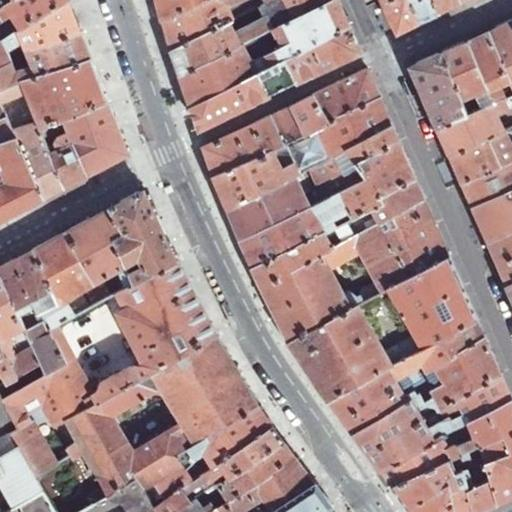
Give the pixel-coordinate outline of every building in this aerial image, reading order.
[(11,0),(0,7),(0,40),(66,0),(11,0)] [(71,8),(67,0),(66,0),(0,40),(0,67),(13,60),(12,57),(29,51),(29,49),(79,31),(71,8)] [(158,0),(163,19),(205,0),(158,0)] [(263,5),(272,0),(205,0),(163,19),(165,26),(170,42),(173,49),(230,21),(255,9),(263,5)] [(241,45),(180,74),(184,86),(188,98),(190,105),(281,58),(348,23),(343,10),(338,0),(334,0),(274,29),(241,45)] [(272,0),(263,5),(269,19),(274,29),(334,0),(272,0)] [(409,0),(394,0),(385,5),(397,33),(409,27),(415,24),(420,22),(409,0)] [(432,0),(409,0),(420,22),(434,15),(438,13),(432,0)] [(458,0),(432,0),(438,13),(445,9),(455,5),(459,3),(458,0)] [(255,9),(230,21),(233,26),(243,22),(245,25),(259,18),(255,9)] [(269,19),(237,35),(241,45),(274,29),(269,19)] [(511,19),(507,22),(494,28),(489,30),(510,77),(511,82),(511,19)] [(230,21),(173,49),(176,61),(179,70),(180,74),(241,45),(237,35),(233,26),(230,21)] [(281,58),(190,105),(196,121),(198,127),(275,91),(311,73),(360,50),(353,33),(348,23),(281,58)] [(510,77),(489,30),(473,37),(468,40),(495,100),(504,96),(498,82),(510,77)] [(82,39),(79,31),(29,49),(29,51),(33,66),(15,71),(13,60),(0,67),(0,87),(90,57),(86,49),(82,39)] [(495,100),(468,40),(462,42),(442,51),(462,97),(484,88),(485,92),(482,94),(481,96),(483,99),(478,102),(480,107),(495,100)] [(469,112),(462,97),(442,51),(411,66),(414,74),(434,118),(437,126),(469,112)] [(98,79),(90,57),(0,87),(0,139),(14,134),(11,128),(13,128),(0,100),(0,98),(25,89),(36,120),(39,129),(107,101),(98,79)] [(303,133),(381,96),(368,69),(297,102),(290,105),(303,133)] [(469,112),(437,126),(446,146),(449,153),(511,125),(511,92),(510,93),(504,96),(495,100),(480,107),(469,112)] [(309,167),(392,124),(381,96),(303,133),(215,174),(222,192),(226,202),(228,207),(294,174),(309,167)] [(69,144),(84,176),(127,151),(111,112),(107,101),(39,129),(44,141),(52,138),(57,149),(69,144)] [(303,133),(290,105),(285,108),(268,116),(205,146),(210,160),(215,174),(303,133)] [(62,188),(64,186),(44,141),(39,129),(36,120),(13,128),(11,128),(14,134),(44,197),(49,194),(62,188)] [(356,161),(399,140),(392,124),(309,167),(322,191),(325,198),(364,178),(359,168),(356,161)] [(511,125),(449,153),(455,166),(459,176),(462,182),(511,161),(511,125)] [(32,204),(44,197),(14,134),(0,139),(0,220),(7,217),(22,209),(32,204)] [(80,178),(84,176),(69,144),(57,149),(52,138),(44,141),(64,186),(80,178)] [(359,168),(402,147),(399,140),(356,161),(359,168)] [(325,198),(320,201),(310,205),(241,239),(244,246),(253,267),(327,233),(351,219),(384,202),(380,197),(416,177),(402,147),(359,168),(364,178),(325,198)] [(511,188),(511,161),(462,182),(465,189),(473,206),(511,188)] [(235,225),(241,239),(310,205),(294,174),(228,207),(232,217),(235,225)] [(391,286),(450,256),(421,191),(416,177),(380,197),(384,202),(351,219),(359,234),(354,237),(361,251),(360,252),(376,282),(381,291),(391,286)] [(511,188),(473,206),(476,213),(489,242),(511,231),(511,188)] [(175,261),(143,191),(134,196),(111,208),(111,209),(108,210),(121,232),(113,239),(127,269),(140,262),(145,272),(132,279),(135,284),(175,261)] [(45,244),(31,252),(59,305),(44,314),(51,329),(58,325),(70,318),(87,308),(79,294),(117,274),(125,289),(135,284),(132,279),(127,269),(113,239),(121,232),(108,210),(95,217),(88,221),(78,226),(68,231),(54,239),(45,244)] [(359,234),(351,219),(327,233),(253,267),(279,320),(289,340),(364,301),(381,291),(376,282),(359,292),(361,296),(356,297),(347,291),(341,293),(330,268),(360,252),(361,251),(354,237),(359,234)] [(511,231),(489,242),(493,250),(508,285),(511,282),(511,231)] [(16,260),(0,268),(0,275),(26,326),(36,345),(46,362),(8,382),(0,387),(0,388),(6,399),(70,363),(51,329),(44,314),(59,305),(31,252),(23,256),(16,260)] [(391,286),(425,348),(477,318),(473,308),(456,271),(450,256),(391,286)] [(63,419),(213,334),(197,303),(177,265),(175,261),(135,284),(125,289),(117,294),(116,291),(107,297),(108,299),(114,310),(115,310),(146,365),(143,368),(135,365),(103,383),(99,391),(95,394),(78,364),(58,325),(51,329),(70,363),(6,399),(21,427),(15,431),(33,474),(69,454),(66,447),(77,441),(63,419)] [(0,339),(7,353),(0,356),(0,375),(3,373),(8,382),(46,362),(36,345),(19,354),(14,344),(16,340),(12,333),(26,326),(0,275),(0,339)] [(70,318),(77,331),(114,310),(108,299),(88,310),(87,308),(70,318)] [(329,397),(399,362),(364,301),(289,340),(296,349),(325,391),(329,397)] [(70,318),(58,325),(78,364),(90,356),(77,331),(70,318)] [(468,421),(511,397),(482,328),(477,318),(425,348),(404,360),(399,362),(329,397),(340,412),(363,444),(372,457),(376,463),(377,465),(380,469),(382,468),(468,421)] [(69,454),(71,459),(83,452),(102,486),(92,492),(88,496),(91,504),(112,493),(135,477),(141,485),(153,478),(179,460),(175,453),(256,404),(217,340),(213,334),(63,419),(77,441),(66,447),(69,454)] [(0,511),(3,511),(16,504),(40,489),(33,474),(15,431),(21,427),(6,399),(0,388),(0,511)] [(493,477),(498,500),(511,493),(511,398),(511,397),(468,421),(478,443),(486,459),(471,464),(475,474),(478,476),(482,475),(491,472),(493,477)] [(165,497),(271,427),(263,414),(259,408),(256,404),(175,453),(179,460),(153,478),(161,491),(165,497)] [(391,480),(395,484),(467,448),(478,443),(468,421),(382,468),(391,480)] [(158,511),(176,511),(283,441),(277,434),(274,430),(271,427),(165,497),(153,504),(158,511)] [(273,505),(312,481),(286,446),(283,441),(176,511),(235,511),(258,497),(265,508),(266,509),(268,507),(273,505)] [(467,448),(395,484),(393,485),(404,501),(412,511),(456,511),(451,492),(468,486),(474,484),(467,466),(471,464),(467,448)] [(158,511),(153,504),(141,485),(135,477),(112,493),(91,504),(74,511),(52,511),(40,489),(16,504),(21,511),(158,511)] [(468,486),(474,511),(491,503),(495,501),(498,500),(493,477),(474,484),(468,486)] [(330,511),(331,505),(325,497),(312,481),(273,505),(277,511),(271,511),(268,507),(266,509),(265,508),(258,511),(330,511)] [(451,492),(456,511),(473,511),(474,511),(468,486),(451,492)]
